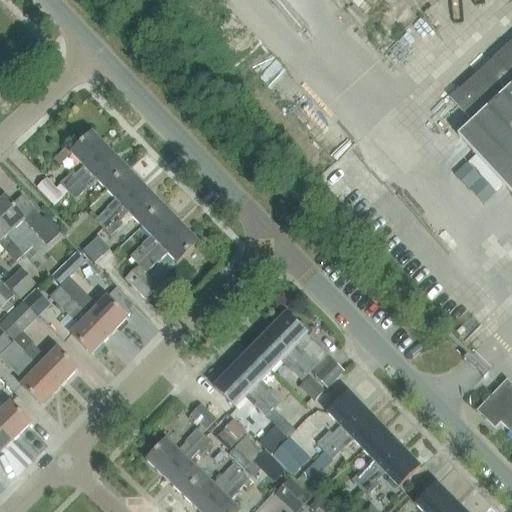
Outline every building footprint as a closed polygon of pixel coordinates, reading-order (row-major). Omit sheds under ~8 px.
[(511,42),(450,101),(472,124),(458,138),(476,157),(503,186),(511,195),(511,42)] [(79,181),(109,152),(92,134),(70,155),(83,168),(74,176),(79,181)] [(127,170),(109,152),(79,181),(87,189),(95,180),(106,191),(127,170)] [(145,189),(127,170),(106,191),(116,201),(107,209),(114,217),(123,209),(145,189)] [(72,174),(61,185),(68,192),(79,181),(74,176),(72,174)] [(47,181),(38,189),(54,206),(63,198),(62,197),(67,193),(60,186),(56,190),(47,181)] [(79,181),(68,192),(75,200),(87,189),(79,181)] [(141,227),(162,207),(145,189),(123,209),(114,217),(122,225),(130,216),(141,227)] [(25,221),(5,199),(0,203),(0,228),(25,256),(33,249),(16,230),(25,221)] [(180,225),(162,207),(141,227),(151,238),(142,246),(150,254),(159,245),(180,225)] [(102,229),(114,217),(107,209),(95,221),(102,229)] [(24,223),(47,247),(58,237),(35,212),(24,223)] [(110,236),(122,225),(114,217),(102,229),(110,236)] [(198,243),(180,225),(159,245),(150,254),(157,262),(167,272),(198,243)] [(0,243),(17,263),(25,256),(0,228),(0,243)] [(102,236),(85,251),(96,263),(113,248),(102,236)] [(138,265),(150,254),(142,246),(131,257),(138,265)] [(87,262),(78,253),(67,264),(75,273),(87,262)] [(138,265),(146,273),(157,262),(150,254),(138,265)] [(159,287),(139,266),(126,279),(146,300),(159,287)] [(20,302),(36,286),(21,271),(5,287),(20,302)] [(90,302),(81,294),(68,281),(60,290),(72,303),(74,302),(110,338),(127,321),(107,301),(98,310),(90,302)] [(0,307),(2,309),(14,297),(0,283),(0,307)] [(74,302),(72,303),(60,290),(51,299),(75,322),(76,321),(82,326),(72,336),(92,356),(110,338),(74,302)] [(14,343),(21,336),(37,321),(24,307),(1,330),(14,343)] [(284,317),(267,335),(308,376),(310,374),(326,390),(342,374),(331,363),(320,374),(303,357),(304,357),(295,348),(304,338),(305,339),(306,338),(284,317)] [(0,356),(12,345),(0,333),(0,356)] [(288,373),(288,372),(300,385),(308,376),(267,335),(249,353),(269,374),(279,364),(288,373)] [(24,353),(14,343),(12,346),(22,356),(23,355),(59,390),(77,371),(57,351),(46,361),(31,346),(24,353)] [(23,355),(22,356),(12,346),(0,357),(0,358),(18,376),(24,370),(30,377),(21,386),(42,407),(59,390),(23,355)] [(231,371),(260,400),(271,411),(279,403),(260,384),(269,374),(249,353),(231,371)] [(271,411),(260,400),(231,371),(214,388),(235,409),(244,399),(263,419),(271,411)] [(314,403),(325,391),(310,377),(299,388),(314,403)] [(344,433),(346,435),(367,415),(348,395),(327,416),(340,429),(331,438),(328,435),(316,446),(324,454),(336,442),(335,442),(344,433)] [(511,431),(511,400),(507,396),(486,419),(495,428),(501,421),(511,431)] [(0,430),(11,441),(28,424),(9,405),(0,413),(0,430)] [(183,413),(177,407),(171,412),(177,418),(183,413)] [(190,416),(205,432),(215,422),(201,407),(190,416)] [(352,441),(363,453),(385,432),(367,415),(346,435),(344,433),(335,442),(336,442),(324,454),(331,462),(352,441)] [(266,455),(278,443),(262,427),(250,439),(263,452),(266,455)] [(0,452),(11,441),(0,430),(0,452)] [(231,450),(238,443),(225,430),(218,438),(231,450)] [(360,490),(371,479),(380,470),(382,472),(403,451),(385,432),(363,453),(373,462),(352,482),(360,490)] [(185,460),(194,451),(204,441),(197,433),(186,443),(188,445),(178,453),(166,441),(146,461),(165,479),(185,460)] [(248,437),(234,451),(249,466),(253,462),(263,452),(250,439),(248,437)] [(165,479),(185,499),(204,479),(193,468),(203,457),(202,456),(211,447),(204,441),(194,451),(185,460),(165,479)] [(289,442),(274,456),(293,476),(308,461),(289,442)] [(419,467),(403,451),(382,472),(398,488),(419,467)] [(263,452),(253,462),(260,470),(272,458),(268,455),(267,456),(266,455),(263,452)] [(249,466),(245,470),(252,478),(260,470),(253,462),(249,466)] [(233,468),(223,479),(214,488),(204,479),(185,499),(198,511),(205,511),(240,476),(233,468)] [(248,483),(240,476),(205,511),(238,511),(226,500),(235,491),(237,493),(248,483)] [(379,486),(371,479),(360,490),(367,498),(379,486)] [(311,499),(290,480),(274,497),(285,507),(293,498),(303,508),(311,499)] [(419,511),(446,511),(454,504),(436,486),(415,508),(419,511)] [(335,511),(319,497),(308,509),(311,511),(335,511)]
